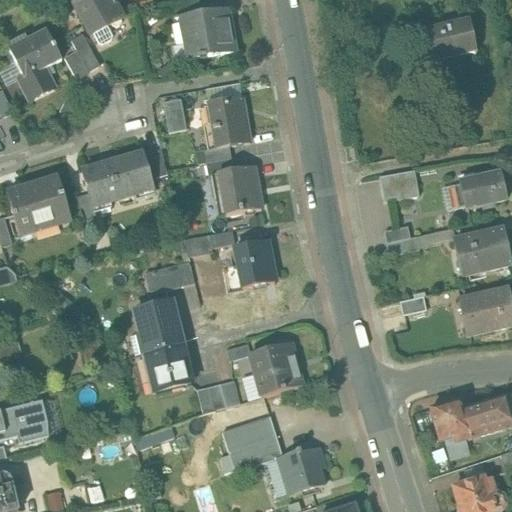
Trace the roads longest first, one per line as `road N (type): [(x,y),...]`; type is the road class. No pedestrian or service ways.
road 1 (tertiary): [(287,0),(318,177),(369,390)]
road 2 (residential): [(0,165),(107,122),(132,95)]
road 3 (residential): [(369,390),(511,371)]
road 4 (tertiary): [(369,390),(405,511)]
